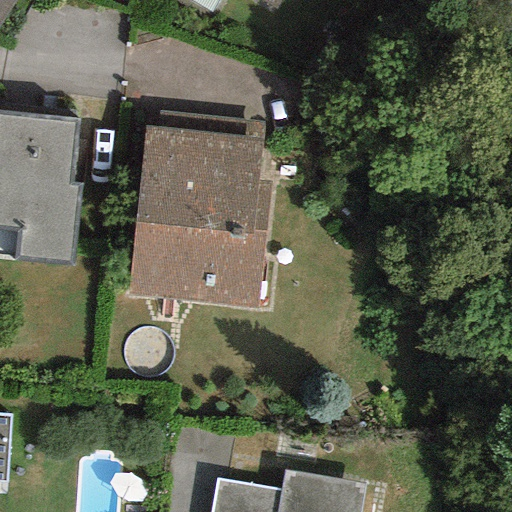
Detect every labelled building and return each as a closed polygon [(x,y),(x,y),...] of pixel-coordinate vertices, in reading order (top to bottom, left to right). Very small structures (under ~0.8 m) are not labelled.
[(0,0),(0,25),(16,0),(0,0)] [(259,0),(276,10),(281,0),(259,0)] [(76,118),(0,110),(0,229),(18,231),(15,259),(71,265),(79,184),(70,183),(76,118)] [(261,141),(142,129),(126,296),(254,308),(267,180),(257,179),(261,141)] [(13,414),(0,413),(0,483),(8,484),(13,414)] [(280,491),(215,480),(209,511),(358,511),(363,486),(283,472),(280,491)]
